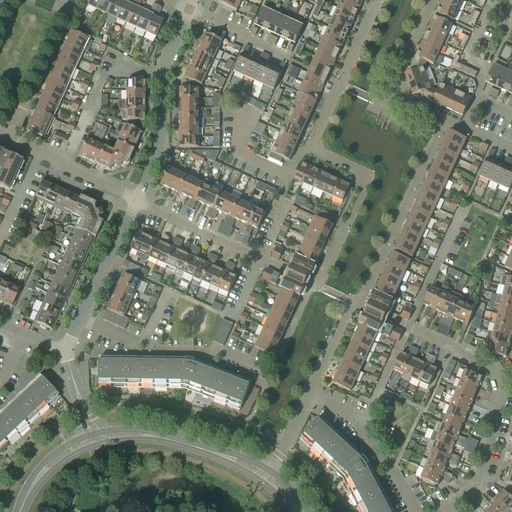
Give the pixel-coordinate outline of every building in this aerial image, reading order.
[(87,0),(85,5),(96,10),(100,0),(87,0)] [(106,15),(112,0),(100,0),(96,10),(106,15)] [(115,0),(112,0),(106,15),(115,19),(123,3),(115,0)] [(240,0),(220,0),(219,3),(236,11),(241,0),(240,0)] [(319,0),(310,0),(309,2),(317,6),(315,10),(319,12),(324,2),(320,1),(319,0)] [(344,0),(341,0),(337,9),(356,17),(360,7),(344,0)] [(459,0),(441,0),(440,3),(458,11),(463,1),(459,0)] [(123,3),(115,19),(125,24),(132,8),(123,3)] [(435,13),(453,22),(458,11),(440,3),(435,13)] [(135,28),(143,13),(132,8),(125,24),(135,28)] [(273,13),(263,8),(255,26),(265,31),(273,13)] [(337,9),(333,18),(351,27),(356,17),(337,9)] [(479,14),(473,11),(470,17),(471,17),(477,20),(479,14)] [(145,33),(152,17),(143,13),(135,28),(145,33)] [(275,35),(283,18),(273,13),(265,31),(275,35)] [(152,17),(145,33),(155,37),(162,22),(152,17)] [(434,17),(429,27),(447,35),(452,25),(434,17)] [(471,17),(468,22),(474,25),(477,20),(471,17)] [(283,18),(275,35),(285,40),(293,22),(283,18)] [(351,27),(333,18),(328,28),(346,37),(351,27)] [(285,40),(295,44),(303,27),(293,22),(285,40)] [(424,36),(443,45),(447,35),(429,27),(424,36)] [(328,28),(324,38),(342,47),(346,37),(328,28)] [(87,39),(71,32),(66,43),(82,50),(87,39)] [(218,50),(222,41),(205,33),(201,42),(218,50)] [(424,36),(420,46),(438,55),(443,45),(424,36)] [(342,47),(324,38),(319,48),(338,56),(342,47)] [(218,50),(201,42),(197,51),(214,59),(218,50)] [(78,59),(82,50),(66,43),(62,52),(78,59)] [(415,56),(434,65),(438,55),(420,46),(415,56)] [(319,48),(315,57),(333,66),(338,56),(319,48)] [(193,60),(210,68),(214,59),(197,51),(193,60)] [(73,69),(78,59),(62,52),(57,62),(73,69)] [(252,60),(242,55),(234,72),(244,77),(252,60)] [(404,75),(405,75),(423,68),(426,62),(433,65),(434,65),(415,56),(410,67),(408,68),(405,74),(405,75),(404,75)] [(310,68),(309,71),(327,79),(333,66),(315,57),(310,68)] [(189,69),(206,76),(210,68),(193,60),(189,69)] [(254,81),(262,64),(252,60),(244,77),(254,81)] [(73,69),(57,62),(53,72),(68,79),(73,69)] [(262,64),(254,81),(263,86),(271,69),(262,64)] [(289,65),(285,76),(289,77),(294,67),(289,65)] [(486,83),(497,88),(505,70),(494,66),(486,83)] [(405,75),(408,86),(427,78),(423,68),(405,75)] [(189,69),(185,78),(201,86),(206,76),(189,69)] [(282,73),(271,69),(263,86),(274,91),(282,73)] [(511,78),(511,73),(505,70),(497,88),(506,92),(511,78)] [(303,84),(321,92),(327,79),(309,71),(307,73),(303,84)] [(64,89),(68,79),(53,72),(48,81),(64,89)] [(427,78),(408,86),(412,96),(431,88),(427,78)] [(60,98),(64,89),(48,81),(44,91),(60,98)] [(126,81),(126,91),(144,91),(144,81),(126,81)] [(321,92),(303,84),(298,94),(316,102),(321,92)] [(422,98),(432,103),(441,84),(440,84),(437,91),(431,88),(412,96),(413,96),(414,97),(419,99),(422,98)] [(441,84),(432,103),(442,107),(451,89),(441,84)] [(234,96),(237,89),(232,87),(229,93),(234,96)] [(198,89),(180,89),(180,99),(198,99),(198,89)] [(461,94),(451,89),(442,107),(452,112),(461,94)] [(55,108),(60,98),(44,91),(39,101),(55,108)] [(125,101),(144,101),(144,91),(126,91),(125,101)] [(298,94),(294,104),(312,112),(316,102),(298,94)] [(471,98),(461,94),(452,112),(463,117),(471,98)] [(198,99),(180,99),(180,109),(198,109),(198,99)] [(55,108),(39,101),(35,110),(51,117),(55,108)] [(125,101),(125,110),(144,110),(144,101),(125,101)] [(294,104),(289,114),(307,122),(312,112),(294,104)] [(202,109),(198,109),(180,109),(179,118),(198,119),(198,112),(201,112),(202,111),(202,109)] [(52,118),(51,117),(35,110),(25,131),(43,139),(52,118)] [(137,125),(144,127),(144,110),(125,110),(125,117),(122,117),(122,120),(137,120),(137,125)] [(307,122),(289,114),(285,123),(303,132),(307,122)] [(179,128),(198,128),(198,119),(179,118),(179,128)] [(115,132),(117,132),(137,142),(144,127),(137,125),(135,130),(124,125),(119,123),(115,132)] [(262,136),(266,127),(258,123),(253,132),(262,136)] [(285,123),(280,133),(298,141),(303,132),(285,123)] [(179,138),(198,138),(198,128),(179,128),(179,138)] [(462,150),(466,139),(449,131),(444,142),(462,150)] [(65,142),(67,138),(56,132),(54,136),(65,142)] [(118,137),(115,143),(133,151),(137,142),(117,132),(115,136),(118,137)] [(280,133),(276,143),(294,151),(298,141),(280,133)] [(179,138),(179,148),(198,148),(198,138),(179,138)] [(95,143),(86,139),(78,156),(87,160),(95,143)] [(457,160),(462,150),(444,142),(439,152),(457,160)] [(103,147),(95,143),(87,160),(96,164),(103,147)] [(103,147),(96,164),(110,171),(112,165),(120,162),(126,165),(133,151),(115,143),(111,151),(103,147)] [(294,151),(276,143),(268,158),(280,164),(282,158),(289,161),(294,151)] [(0,187),(8,191),(22,161),(0,150),(0,187)] [(192,152),(187,152),(186,155),(190,157),(190,158),(194,160),(198,151),(193,151),(192,152)] [(208,152),(198,151),(194,160),(203,164),(208,152)] [(453,169),(457,160),(439,152),(435,161),(453,169)] [(479,176),(489,181),(497,164),(487,159),(479,176)] [(435,161),(431,170),(448,178),(453,169),(435,161)] [(301,162),(293,179),(303,184),(311,167),(301,162)] [(489,181),(499,186),(507,169),(497,164),(489,181)] [(311,167),(303,184),(313,189),(321,172),(311,167)] [(170,190),(178,173),(168,168),(161,185),(170,190)] [(511,184),(511,170),(507,169),(499,186),(509,190),(511,184)] [(426,181),(444,189),(448,178),(431,170),(426,181)] [(331,176),(321,172),(313,189),(323,193),(331,176)] [(186,177),(178,173),(170,190),(178,193),(186,177)] [(341,181),(331,176),(323,193),(333,198),(341,181)] [(195,181),(186,177),(178,193),(187,198),(195,181)] [(34,198),(43,202),(51,184),(42,180),(34,198)] [(204,185),(195,181),(187,198),(191,199),(188,208),(188,209),(192,211),(204,185)] [(351,185),(341,181),(333,198),(345,203),(347,197),(345,196),(351,185)] [(439,198),(444,189),(426,181),(422,190),(439,198)] [(43,202),(51,206),(60,188),(51,184),(43,202)] [(212,189),(204,185),(192,211),(195,212),(197,212),(200,204),(205,206),(212,189)] [(267,186),(265,191),(274,195),(277,191),(267,186)] [(51,206),(61,211),(70,192),(60,188),(51,206)] [(222,193),(212,189),(205,206),(209,208),(205,216),(206,217),(209,219),(222,193)] [(434,209),(439,198),(422,190),(417,201),(434,209)] [(71,215),(79,197),(70,192),(61,211),(71,215)] [(214,220),(218,212),(222,214),(230,197),(222,193),(209,219),(213,220),(214,220)] [(95,204),(79,197),(71,215),(80,219),(92,215),(91,211),(92,211),(95,204)] [(239,201),(230,197),(222,214),(227,216),(223,224),(223,225),(227,227),(239,201)] [(248,205),(239,201),(227,227),(230,228),(232,228),(236,220),(240,222),(248,205)] [(430,218),(434,209),(417,201),(413,210),(430,218)] [(256,209),(248,205),(240,222),(244,224),(240,232),(241,233),(244,235),(256,209)] [(249,236),(253,228),(258,230),(266,213),(256,209),(244,235),(248,236),(249,236)] [(426,228),(430,218),(413,210),(408,220),(426,228)] [(95,237),(102,222),(95,219),(94,219),(92,215),(80,219),(76,229),(95,237)] [(311,228),(328,236),(332,226),(316,218),(311,228)] [(421,238),(426,228),(408,220),(404,230),(421,238)] [(31,221),(28,227),(35,230),(38,224),(31,221)] [(43,230),(49,232),(52,225),(46,223),(43,230)] [(311,228),(306,238),(323,245),(328,236),(311,228)] [(76,229),(71,238),(90,247),(95,237),(76,229)] [(417,248),(421,238),(404,230),(399,240),(417,248)] [(139,232),(131,249),(138,252),(136,257),(138,258),(148,237),(139,232)] [(157,241),(148,237),(138,258),(141,259),(143,255),(149,257),(157,241)] [(71,238),(67,247),(86,256),(90,247),(71,238)] [(170,247),(165,245),(158,262),(166,266),(178,239),(175,238),(174,238),(170,247)] [(319,255),(323,245),(306,238),(302,247),(319,255)] [(178,239),(166,266),(164,272),(172,276),(173,274),(175,269),(183,253),(179,251),(183,242),(182,241),(178,239)] [(417,248),(399,240),(394,250),(412,258),(417,248)] [(149,257),(158,262),(165,245),(157,241),(149,257)] [(192,247),(188,255),(183,253),(175,269),(173,274),(182,279),(196,248),(193,246),(192,247)] [(86,256),(67,247),(63,256),(82,265),(86,256)] [(302,247),(297,257),(314,265),(319,255),(302,247)] [(200,249),(196,248),(182,279),(190,282),(192,277),(193,278),(201,261),(197,259),(200,251),(200,249)] [(271,258),(278,261),(283,251),(279,249),(276,248),(271,258)] [(410,261),(393,253),(388,264),(406,272),(410,261)] [(63,256),(59,266),(78,274),(82,265),(63,256)] [(290,269),(289,273),(308,281),(315,265),(314,265),(297,257),(296,257),(290,269)] [(193,278),(201,282),(209,265),(201,261),(193,278)] [(218,269),(210,286),(219,290),(231,264),(227,262),(226,263),(222,271),(218,269)] [(235,267),(235,265),(231,264),(219,290),(228,294),(236,277),(231,275),(235,267)] [(401,281),(406,272),(388,264),(384,273),(401,281)] [(210,286),(218,269),(209,265),(201,282),(210,286)] [(59,266),(55,275),(73,284),(78,274),(59,266)] [(273,272),(266,269),(262,279),(265,280),(271,283),(270,284),(276,286),(280,277),(273,274),(273,272)] [(306,285),(308,281),(289,273),(281,289),(282,290),(299,297),(300,298),(306,285)] [(397,291),(401,281),(384,273),(379,283),(397,291)] [(140,282),(123,274),(119,283),(136,291),(140,282)] [(51,284),(69,293),(73,284),(55,275),(51,284)] [(500,286),(505,287),(511,288),(511,278),(508,277),(503,276),(500,286)] [(0,301),(2,302),(9,286),(1,281),(0,282),(0,301)] [(136,291),(119,283),(115,292),(132,299),(136,291)] [(379,283),(375,293),(392,301),(397,291),(379,283)] [(51,284),(46,294),(65,302),(69,293),(51,284)] [(19,290),(9,286),(2,302),(11,307),(19,290)] [(443,287),(440,293),(428,319),(431,320),(433,320),(436,311),(441,314),(451,292),(452,291),(443,287)] [(511,288),(505,287),(503,297),(511,298),(511,288)] [(424,317),(428,319),(440,293),(431,288),(423,305),(428,307),(424,316),(424,317)] [(282,290),(278,298),(295,306),(299,297),(282,290)] [(132,299),(115,292),(111,301),(128,308),(132,310),(133,308),(134,307),(136,304),(137,302),(132,299)] [(374,292),(367,308),(385,317),(393,301),(392,301),(375,293),(374,292)] [(442,325),(446,327),(459,296),(451,292),(441,314),(445,315),(441,324),(442,325)] [(65,302),(46,294),(42,303),(61,311),(65,302)] [(495,305),(500,306),(511,308),(511,298),(503,297),(498,295),(495,305)] [(31,296),(28,305),(34,307),(38,298),(31,296)] [(459,322),(466,305),(468,300),(459,296),(446,327),(449,328),(450,328),(454,319),(459,322)] [(295,306),(278,298),(274,308),(291,316),(295,306)] [(128,308),(111,301),(107,310),(112,312),(118,315),(123,317),(124,317),(128,308)] [(42,303),(38,312),(56,321),(61,311),(42,303)] [(211,308),(221,313),(223,307),(213,303),(211,308)] [(475,309),(466,305),(459,322),(463,324),(459,332),(460,333),(463,335),(475,309)] [(511,308),(500,306),(498,315),(511,318),(511,308)] [(225,307),(223,314),(229,316),(231,309),(225,307)] [(274,308),(269,318),(286,326),(291,316),(274,308)] [(359,325),(360,325),(378,333),(385,317),(367,308),(359,325)] [(413,311),(410,310),(405,308),(401,318),(408,321),(413,311)] [(107,310),(106,312),(102,320),(108,322),(112,312),(107,310)] [(56,321),(38,312),(33,322),(52,331),(56,321)] [(112,312),(108,322),(113,325),(118,315),(112,312)] [(118,315),(113,325),(119,327),(123,317),(118,315)] [(511,318),(498,315),(495,324),(511,328),(511,318)] [(123,317),(119,327),(124,330),(129,320),(124,317),(123,317)] [(265,327),(282,335),(286,326),(269,318),(265,327)] [(222,320),(212,341),(223,346),(233,325),(222,320)] [(511,328),(495,324),(493,334),(511,339),(511,333),(511,328)] [(374,342),(378,333),(360,325),(356,334),(374,342)] [(282,335),(265,327),(260,337),(277,345),(282,335)] [(396,342),(396,341),(398,342),(403,332),(396,328),(395,330),(388,327),(384,336),(390,339),(396,342)] [(486,342),(491,343),(508,348),(511,339),(493,334),(488,332),(486,342)] [(369,353),(374,342),(356,334),(351,344),(369,353)] [(255,348),(272,356),(277,345),(260,337),(255,348)] [(506,357),(508,348),(491,343),(488,353),(506,357)] [(365,362),(369,353),(351,344),(347,354),(365,362)] [(412,354),(415,349),(411,347),(410,347),(406,356),(401,353),(393,370),(403,374),(411,358),(410,358),(412,354)] [(360,372),(365,362),(347,354),(342,364),(360,372)] [(427,365),(419,362),(411,378),(420,383),(432,357),(428,355),(427,355),(425,360),(429,362),(427,365)] [(435,358),(432,357),(420,383),(429,386),(437,370),(432,367),(435,359),(435,358)] [(403,374),(411,378),(419,362),(411,358),(403,374)] [(187,390),(240,409),(250,385),(197,365),(196,365),(192,364),(188,363),(183,363),(183,362),(99,361),(98,387),(182,389),(183,381),(187,381),(190,383),(187,390)] [(356,381),(360,372),(342,364),(338,373),(356,381)] [(475,371),(467,368),(465,371),(461,380),(478,387),(482,378),(474,375),(475,371)] [(351,392),(356,381),(338,373),(333,384),(351,392)] [(0,452),(59,397),(41,378),(0,416),(0,452)] [(453,387),(454,388),(474,396),(478,387),(461,380),(459,386),(455,384),(453,387)] [(454,388),(453,391),(456,392),(454,398),(471,405),(474,396),(454,388)] [(454,398),(450,407),(467,414),(471,405),(454,398)] [(464,423),(467,414),(450,407),(447,416),(464,423)] [(447,416),(443,425),(460,432),(464,423),(447,416)] [(359,457),(318,419),(300,439),(341,477),(344,481),(360,511),(390,511),(368,468),(367,469),(365,464),(362,461),(359,458),(359,457)] [(437,422),(434,432),(466,444),(467,441),(466,440),(458,436),(460,432),(443,425),(437,422)] [(464,448),(466,444),(434,432),(430,440),(453,449),(454,445),(463,449),(464,448)] [(426,449),(432,452),(458,462),(460,459),(459,458),(451,454),(453,449),(430,440),(426,449)] [(457,466),(458,462),(432,452),(428,461),(445,468),(447,463),(455,467),(457,466)] [(442,476),(446,478),(451,480),(452,477),(452,475),(444,472),(445,468),(428,461),(425,469),(442,476)] [(438,486),(442,476),(425,469),(421,479),(438,486)] [(510,511),(511,509),(511,498),(504,491),(497,498),(510,511)] [(497,511),(509,511),(510,511),(497,498),(490,505),(497,511)]
